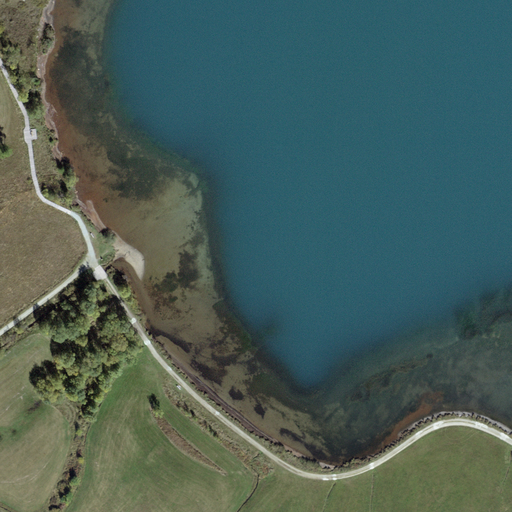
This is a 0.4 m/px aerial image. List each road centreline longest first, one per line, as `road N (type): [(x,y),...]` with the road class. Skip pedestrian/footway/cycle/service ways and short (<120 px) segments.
road 1 (track): [(0,335),(92,262),(161,361),(293,471),(348,475),(446,424),(489,429),(511,443)]
road 2 (unknown): [(0,62),(24,113),(36,188),(42,200),(81,219),(92,262)]
